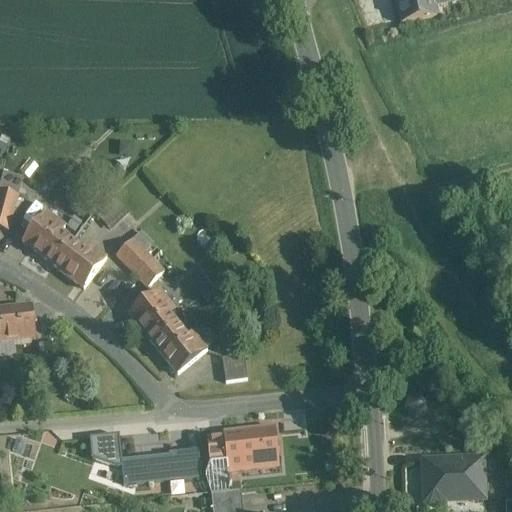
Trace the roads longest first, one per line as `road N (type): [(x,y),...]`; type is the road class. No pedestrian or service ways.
road 1 (residential): [(329,128),(367,388)]
road 2 (residential): [(173,412),(79,316),(0,269)]
road 3 (residential): [(367,388),(173,412)]
road 4 (residential): [(0,429),(173,412)]
road 5 (unclassified): [(293,0),(329,128)]
road 6 (residential): [(367,388),(377,511)]
